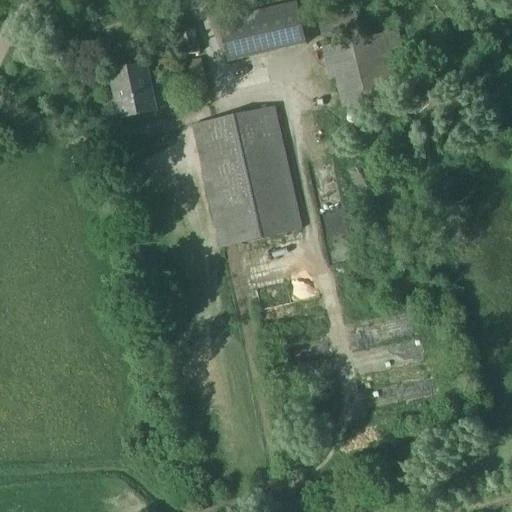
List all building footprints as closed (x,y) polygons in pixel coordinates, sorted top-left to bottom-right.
[(220,24),(227,62),(309,45),(301,8),(220,24)] [(46,12),(49,27),(64,24),(61,10),(46,12)] [(358,12),(321,20),(325,40),(362,32),(358,12)] [(176,33),(182,57),(201,54),(195,29),(176,33)] [(323,49),(330,80),(336,79),(343,109),(412,93),(398,32),(323,49)] [(166,68),(174,100),(207,93),(200,62),(166,68)] [(110,72),(120,119),(155,112),(145,65),(110,72)] [(192,127),(220,249),(302,231),(274,109),(192,127)] [(343,218),(327,224),(342,263),(358,257),(343,218)] [(321,296),(313,270),(292,276),(300,302),(321,296)] [(266,286),(272,309),(298,302),(292,279),(266,286)]
